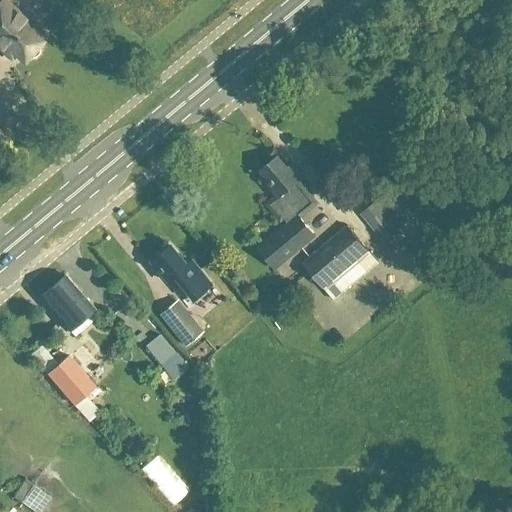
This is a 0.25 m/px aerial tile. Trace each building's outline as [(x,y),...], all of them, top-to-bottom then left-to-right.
[(39,45),(38,43),(44,36),(3,1),(0,4),(0,45),(9,53),(12,49),(25,59),(27,56),(29,57),(30,57),(32,57),(34,57),(35,56),(36,55),(38,54),(38,53),(39,51),(40,50),(40,48),(39,46),(39,45)] [(274,270),(314,235),(291,209),(308,195),(276,157),(259,171),(269,183),(267,184),(277,196),(266,205),(279,220),(282,218),(286,223),(256,249),(274,270)] [(379,204),(377,200),(359,215),(382,242),(408,221),(388,197),(379,204)] [(357,260),(369,251),(347,225),(300,262),(323,288),(324,287),(334,299),(355,281),(345,270),(357,260)] [(169,245),(151,261),(168,282),(174,276),(192,298),(210,284),(191,261),(185,265),(169,245)] [(69,330),(94,309),(70,282),(45,302),(69,330)] [(187,340),(200,331),(189,318),(176,302),(164,313),(187,340)] [(47,373),(74,404),(95,385),(69,355),(47,373)] [(40,511),(52,497),(25,478),(13,495),(36,511),(40,511)]
